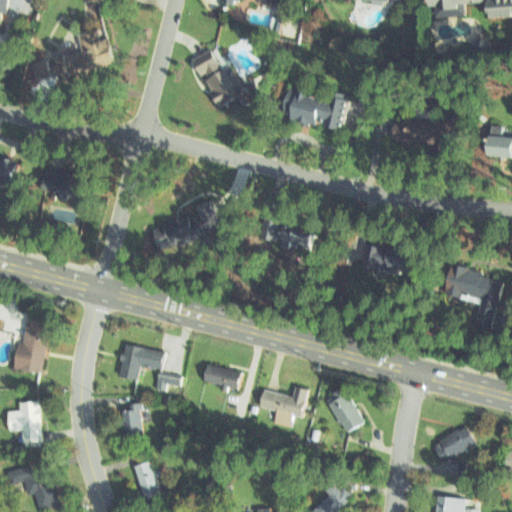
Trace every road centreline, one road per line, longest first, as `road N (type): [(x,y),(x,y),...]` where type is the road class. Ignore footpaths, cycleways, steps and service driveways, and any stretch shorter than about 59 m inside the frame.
road 1 (primary): [(0,262),(511,392)]
road 2 (residential): [(107,511),(89,453),(83,378),(176,0)]
road 3 (residential): [(511,212),(382,197),(142,136)]
road 4 (residential): [(142,136),(0,104)]
road 5 (residential): [(419,368),(398,511)]
